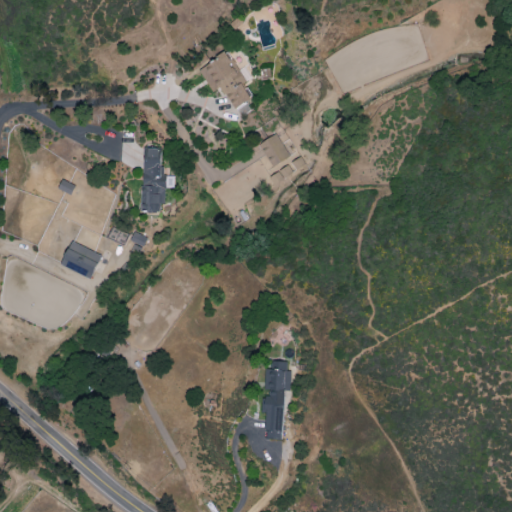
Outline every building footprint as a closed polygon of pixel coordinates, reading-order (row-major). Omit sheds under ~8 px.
[(212,92),(221,87),(234,109),(253,98),(226,52),(198,68),(212,92)] [(259,144),(272,167),(265,171),(273,185),(305,166),(296,152),(288,156),(276,134),(259,144)] [(129,245),(142,250),(147,238),(134,233),(129,245)] [(90,279),(101,255),(71,241),(60,265),(90,279)] [(282,439),(284,391),(288,391),(290,362),(265,361),(263,394),(262,394),(261,413),(266,413),(265,439),(282,439)]
